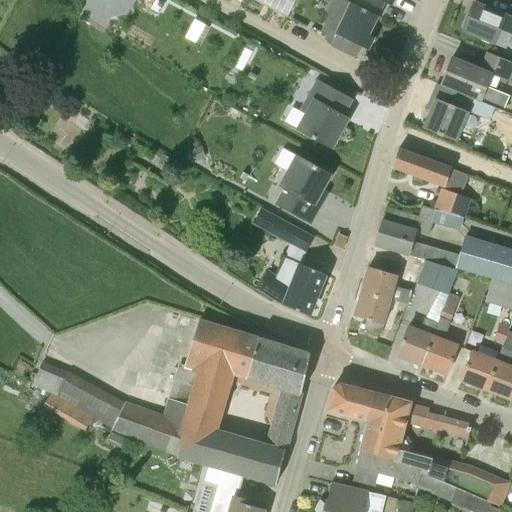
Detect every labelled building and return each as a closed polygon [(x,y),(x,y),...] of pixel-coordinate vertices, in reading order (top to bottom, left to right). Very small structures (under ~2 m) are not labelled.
[(255,0),(287,16),(295,0),(255,0)] [(357,0),(380,11),(384,3),(385,1),(390,4),(391,0),(357,0)] [(332,44),(331,46),(355,58),(361,46),(368,50),(374,37),(369,34),(378,15),(352,3),(350,2),(350,3),(335,33),(337,34),(332,44)] [(511,18),(474,3),(463,29),(506,45),(511,30),(511,18)] [(249,68),(258,44),(245,40),(236,64),(249,68)] [(440,85),(472,98),(503,111),(509,96),(484,86),(489,73),(507,80),(511,68),(511,61),(486,52),(479,68),(453,56),(440,85)] [(351,98),(319,80),(309,97),(314,100),(298,130),(331,149),(342,128),(337,125),(351,98)] [(455,141),(461,126),(467,129),(471,129),(474,128),(476,124),(476,120),(475,117),(473,115),(466,112),(472,98),(440,85),(422,127),(455,141)] [(463,218),(464,218),(471,198),(459,194),(467,175),(451,169),(451,168),(398,149),(393,166),(443,183),(433,209),(463,218)] [(277,206),(309,224),(321,202),(316,199),(330,174),(298,155),(289,171),(294,174),(285,190),(283,189),(277,200),(279,201),(277,206)] [(382,220),(375,245),(409,255),(456,267),(491,278),(511,284),(511,249),(465,236),(460,254),(413,241),(413,242),(412,241),(416,230),(429,234),(432,222),(459,230),(463,218),(433,209),(421,205),(418,216),(387,207),(383,220),(382,220)] [(253,223),(305,252),(313,237),(261,208),(253,223)] [(347,236),(337,232),(333,245),(343,248),(347,236)] [(325,274),(300,264),(283,258),(275,277),(267,271),(257,287),(283,304),(308,314),(325,274)] [(368,267),(361,291),(391,300),(391,299),(408,304),(412,292),(394,287),(401,265),(384,260),(381,270),(368,267)] [(448,295),(457,270),(424,261),(416,282),(448,295)] [(511,328),(511,284),(491,278),(485,301),(511,309),(511,323),(511,328)] [(361,291),(358,302),(354,315),(367,319),(364,329),(381,334),(391,300),(361,291)] [(437,323),(422,364),(446,373),(457,346),(442,340),(449,322),(454,308),(444,305),(439,318),(437,323)] [(424,318),(419,331),(409,327),(397,354),(422,364),(437,323),(424,318)] [(276,484),(289,435),(301,393),(310,354),(198,320),(185,367),(177,364),(163,414),(153,447),(164,451),(178,456),(177,457),(200,464),(243,475),(276,484)] [(499,324),(493,340),(503,344),(509,328),(499,324)] [(487,389),(511,399),(511,396),(511,351),(502,348),(497,361),(487,389)] [(472,351),(461,379),(487,389),(497,361),(472,351)] [(42,361),(33,382),(32,385),(58,396),(113,428),(125,402),(68,371),(42,361)] [(368,421),(376,392),(340,383),(333,387),(327,410),(368,421)] [(384,475),(388,459),(373,454),(388,396),(376,392),(368,421),(356,466),(361,467),(357,480),(373,484),(376,473),(384,475)] [(425,456),(398,448),(405,421),(467,438),(465,445),(466,445),(471,424),(448,418),(428,413),(429,409),(410,404),(410,402),(388,396),(373,454),(388,459),(419,469),(487,500),(487,501),(499,506),(509,483),(497,478),(496,480),(470,469),(443,462),(445,458),(426,453),(425,456)] [(388,459),(384,475),(417,484),(416,487),(473,511),(499,511),(501,509),(486,503),(487,501),(487,500),(419,469),(388,459)] [(214,511),(263,511),(265,509),(248,504),(249,500),(235,495),(236,491),(239,492),(243,475),(200,464),(197,470),(213,475),(210,485),(222,489),(214,511)] [(322,511),(363,511),(368,491),(331,483),(327,499),(325,499),(322,511)] [(402,500),(399,511),(412,511),(415,503),(402,500)]
